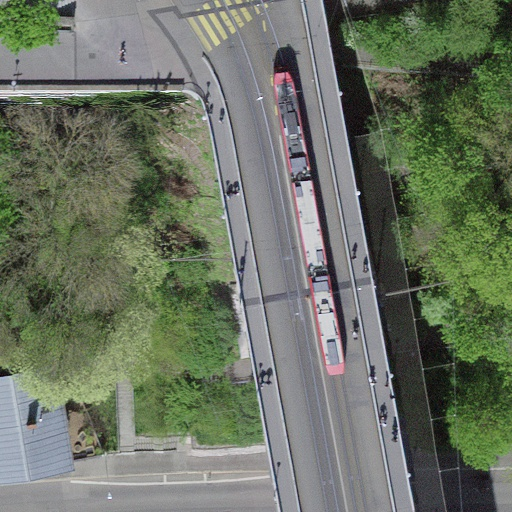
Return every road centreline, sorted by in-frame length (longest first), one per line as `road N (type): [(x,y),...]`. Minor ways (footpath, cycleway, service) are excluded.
road 1 (tertiary): [(346,511),(275,120),(233,0)]
road 2 (residential): [(511,502),(122,511)]
